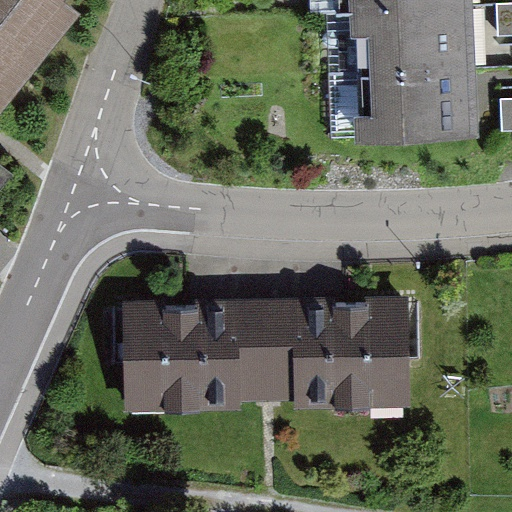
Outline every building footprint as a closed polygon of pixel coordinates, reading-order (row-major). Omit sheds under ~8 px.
[(0,0),(0,191),(13,176),(0,165),(0,118),(81,17),(66,5),(69,0),(0,0)] [(474,0),(311,0),(312,16),(350,14),(475,9),(474,0)] [(475,9),(350,14),(353,80),(478,74),(475,9)] [(478,74),(353,80),(356,148),(483,141),(480,73),(478,74)] [(413,408),(410,297),(265,300),(267,403),(296,403),(297,411),(413,408)] [(265,300),(124,302),(126,414),(243,412),(243,404),(267,403),(265,300)]
